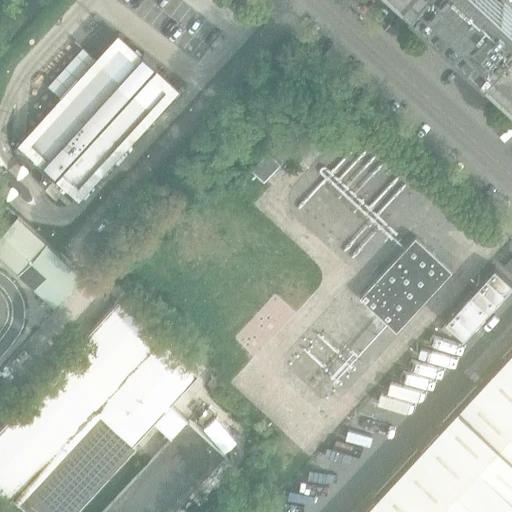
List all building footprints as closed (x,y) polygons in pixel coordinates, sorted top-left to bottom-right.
[(511,10),(501,0),(417,0),(451,31),(447,35),(448,42),(476,68),(484,68),(487,65),(511,87),(511,10)] [(169,88),(151,72),(158,65),(151,59),(143,52),(140,55),(137,59),(119,43),(101,62),(83,82),(77,77),(60,96),(66,101),(30,140),(42,151),(24,170),(56,200),(74,180),(80,186),(110,153),(115,158),(127,145),(122,140),(169,88)] [(264,180),(281,162),(269,151),(252,168),(264,180)] [(0,229),(13,216),(6,209),(0,215),(0,229)] [(56,253),(46,245),(17,218),(0,236),(0,244),(25,268),(20,274),(54,305),(81,276),(56,253)] [(397,329),(453,269),(416,235),(361,296),(397,329)] [(511,295),(511,279),(502,271),(453,324),(471,340),(511,295)] [(170,403),(185,387),(172,375),(186,361),(119,300),(0,428),(0,495),(6,501),(98,402),(137,439),(162,412),(179,429),(102,511),(172,511),(226,454),(188,419),(170,403)] [(508,511),(511,509),(511,365),(504,358),(362,511),(508,511)] [(76,511),(137,446),(101,413),(20,502),(30,511),(76,511)] [(202,498),(234,464),(226,456),(194,490),(202,498)]
